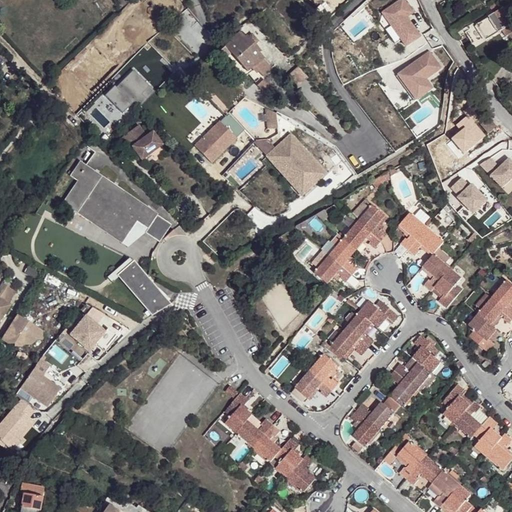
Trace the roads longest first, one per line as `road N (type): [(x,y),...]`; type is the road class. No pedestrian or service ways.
road 1 (residential): [(4,496),(56,408),(144,324),(182,301),(207,299)]
road 2 (residential): [(207,299),(254,380),(319,434)]
road 3 (residential): [(428,0),(441,32),(511,123)]
road 4 (residential): [(415,321),(319,434)]
